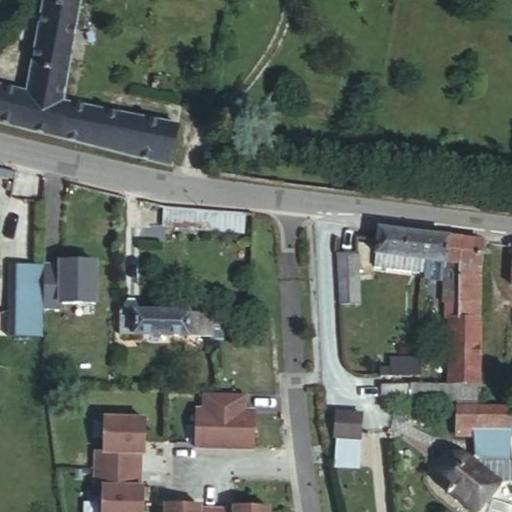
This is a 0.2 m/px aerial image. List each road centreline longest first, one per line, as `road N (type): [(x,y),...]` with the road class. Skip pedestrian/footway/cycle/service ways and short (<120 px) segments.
road 1 (residential): [(314,511),(294,378),(291,205)]
road 2 (secondary): [(291,205),(0,149)]
road 3 (secondary): [(511,228),(291,205)]
